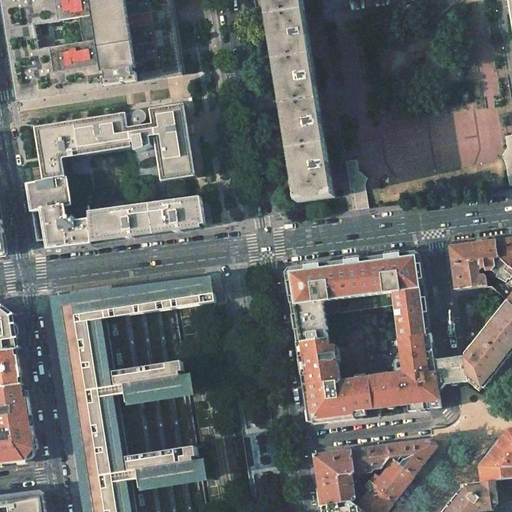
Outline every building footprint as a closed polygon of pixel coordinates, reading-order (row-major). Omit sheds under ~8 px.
[(0,0),(16,102),(183,76),(171,0),(0,0)] [(300,0),(270,0),(274,19),(281,64),(288,109),(295,154),(302,199),(331,194),(300,0)] [(46,182),(69,178),(69,177),(67,161),(67,160),(133,150),(134,149),(134,144),(136,144),(138,153),(154,147),(153,141),(157,141),(164,182),(164,183),(166,183),(197,178),(198,178),(199,176),(192,134),(191,124),(188,107),(187,106),(186,105),(152,111),(155,126),(144,127),(144,125),(147,124),(148,121),(149,120),(148,117),(147,115),(145,113),(142,113),(140,113),(138,115),(136,117),(134,129),(132,129),(129,114),(39,128),(38,129),(38,131),(46,182)] [(46,182),(29,185),(38,241),(48,239),(50,250),(93,244),(91,213),(90,206),(74,209),(69,178),(46,182)] [(202,198),(91,213),(93,244),(94,244),(204,229),(204,225),(207,225),(202,198)] [(507,265),(511,269),(511,239),(497,241),(499,259),(507,265)] [(480,277),(478,262),(485,261),(487,271),(489,271),(489,273),(492,272),(492,270),(499,277),(507,265),(499,259),(497,241),(451,247),(454,269),(457,290),(477,287),(488,286),(487,278),(485,276),(480,277)] [(288,280),(294,319),(297,339),(308,410),(313,410),(315,425),(357,419),(356,412),(375,409),(371,377),(343,381),(338,345),(332,346),(330,330),(331,330),(328,314),(397,306),(400,325),(401,339),(402,339),(434,334),(426,279),(425,280),(423,262),(411,253),(380,257),(376,263),(335,268),(329,264),(297,268),(288,280)] [(507,285),(511,283),(511,269),(507,265),(499,277),(507,285)] [(207,511),(202,478),(205,477),(202,460),(196,461),(195,458),(198,457),(197,447),(188,393),(192,393),(189,376),(186,376),(183,362),(175,310),(218,304),(216,296),(211,297),(208,280),(108,293),(101,293),(67,299),(69,307),(61,308),(64,326),(60,326),(69,382),(72,381),(77,411),(73,411),(82,466),(86,466),(90,496),(87,496),(89,511),(207,511)] [(508,301),(503,307),(506,310),(511,303),(509,301),(508,301)] [(503,367),(511,355),(511,304),(511,303),(506,310),(503,307),(491,322),(466,355),(466,357),(469,381),(480,390),(483,387),(485,389),(492,381),(491,379),(496,372),(498,374),(503,367)] [(0,352),(17,350),(22,349),(16,315),(4,306),(0,306),(0,352)] [(388,327),(375,329),(377,342),(381,341),(388,341),(401,339),(400,325),(388,327)] [(434,334),(402,339),(403,346),(416,344),(435,342),(434,334)] [(382,351),(389,350),(388,341),(381,341),(382,351)] [(416,344),(424,369),(438,365),(437,361),(435,342),(416,344)] [(402,406),(430,402),(427,382),(424,369),(416,344),(403,346),(406,372),(396,374),(397,380),(398,388),(402,406)] [(0,388),(23,386),(17,350),(0,352),(0,388)] [(440,360),(437,361),(438,365),(441,393),(444,389),(447,385),(456,384),(466,383),(469,382),(469,381),(466,357),(463,357),(452,359),(440,360)] [(427,382),(430,402),(442,401),(441,393),(438,365),(424,369),(427,382)] [(398,388),(397,380),(396,374),(371,377),(375,409),(402,406),(398,388)] [(0,465),(29,462),(38,450),(31,404),(25,404),(23,386),(0,388),(0,465)] [(511,430),(509,430),(481,467),(483,483),(496,481),(511,479),(511,430)] [(391,457),(416,476),(439,447),(435,440),(390,446),(391,457)] [(370,482),(370,481),(372,482),(391,457),(390,446),(353,451),(356,473),(367,480),(370,482)] [(315,456),(323,505),(329,505),(338,503),(354,501),(357,498),(355,483),(358,483),(357,481),(355,481),(355,476),(356,473),(353,451),(315,456)] [(416,476),(391,457),(372,482),(396,501),(416,476)] [(372,482),(370,481),(370,482),(368,484),(366,487),(371,491),(364,500),(359,495),(357,498),(354,501),(360,505),(367,511),(387,511),(396,501),(372,482)] [(500,504),(500,503),(496,481),(483,483),(486,504),(487,511),(494,510),(494,505),(500,504)] [(487,511),(486,504),(483,483),(466,485),(448,508),(452,511),(481,511),(487,511)] [(42,491),(0,496),(0,511),(47,511),(44,492),(43,493),(42,491)] [(367,511),(360,505),(354,501),(338,503),(329,505),(330,511),(367,511)]
